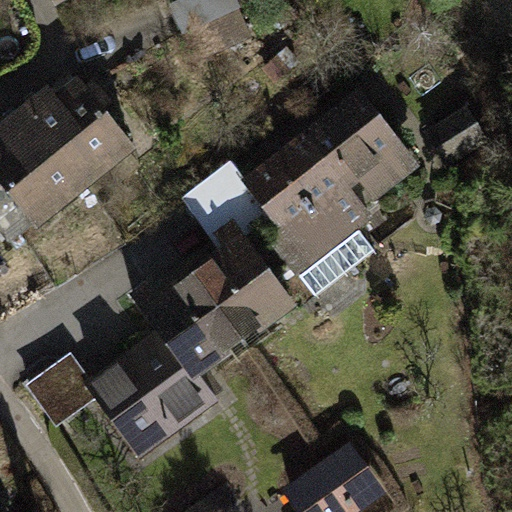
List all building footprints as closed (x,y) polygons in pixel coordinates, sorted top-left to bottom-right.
[(46,0),(54,13),(76,0),(46,0)] [(178,0),(168,5),(196,66),(254,39),(239,7),(249,3),(247,0),(178,0)] [(46,91),(23,109),(90,192),(135,156),(76,83),(54,100),(46,91)] [(250,240),(234,218),(208,236),(218,251),(205,261),(211,269),(195,279),(243,347),(289,311),(268,282),(290,265),(316,301),(377,257),(358,231),(372,221),(363,209),(414,172),(357,94),(240,179),(231,185),(264,231),(250,240)] [(0,239),(7,249),(32,229),(36,235),(90,192),(23,109),(0,127),(0,239)] [(467,110),(425,133),(446,170),(487,147),(467,110)] [(182,200),(208,236),(234,218),(250,240),(264,231),(231,185),(240,179),(230,166),(182,200)] [(129,299),(156,337),(85,387),(95,402),(138,461),(214,407),(196,381),(243,347),(195,279),(176,293),(172,288),(159,298),(150,285),(129,299)] [(95,402),(85,387),(65,360),(25,389),(55,430),(95,402)] [(349,445),(281,494),(294,511),(361,511),(385,495),(349,445)] [(0,511),(8,511),(10,510),(0,496),(0,511)]
